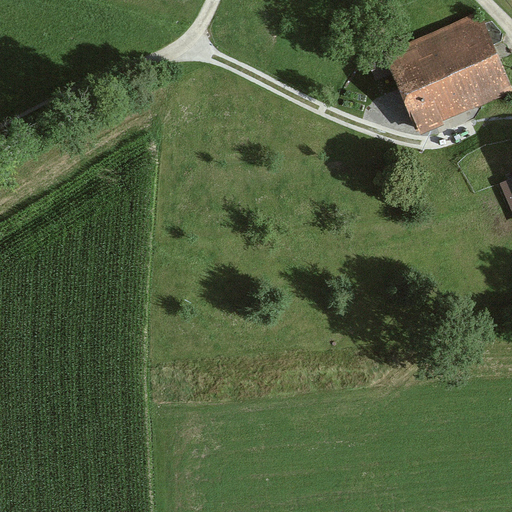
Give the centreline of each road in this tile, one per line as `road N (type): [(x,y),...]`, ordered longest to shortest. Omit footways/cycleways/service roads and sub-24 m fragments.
road 1 (track): [(187,47),(349,122),(462,137),(511,127)]
road 2 (track): [(0,132),(187,47),(213,0)]
